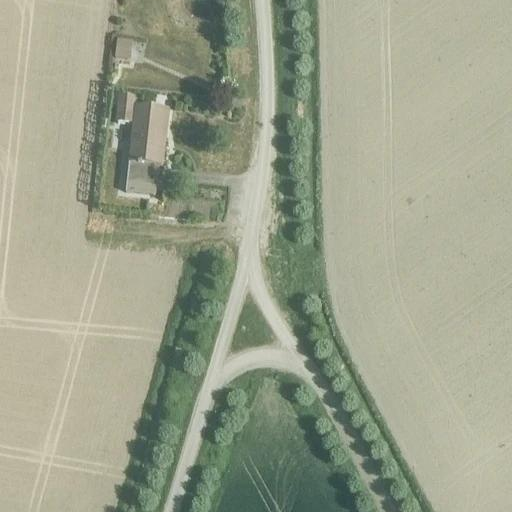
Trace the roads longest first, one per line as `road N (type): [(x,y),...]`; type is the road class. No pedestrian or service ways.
road 1 (unclassified): [(245,273),(266,132),(261,0)]
road 2 (unclassified): [(389,511),(318,383),(291,358)]
road 3 (unclassified): [(170,511),(212,377)]
